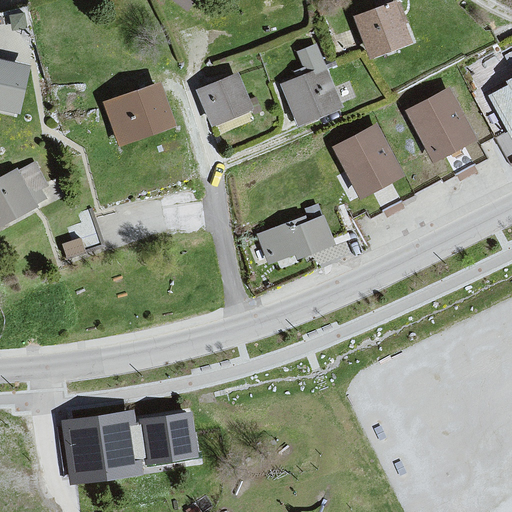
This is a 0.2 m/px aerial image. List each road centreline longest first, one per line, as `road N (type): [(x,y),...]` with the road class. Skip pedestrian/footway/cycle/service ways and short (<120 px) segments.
road 1 (residential): [(511,209),(241,329),(121,358),(0,370)]
road 2 (unknown): [(214,177),(319,118)]
